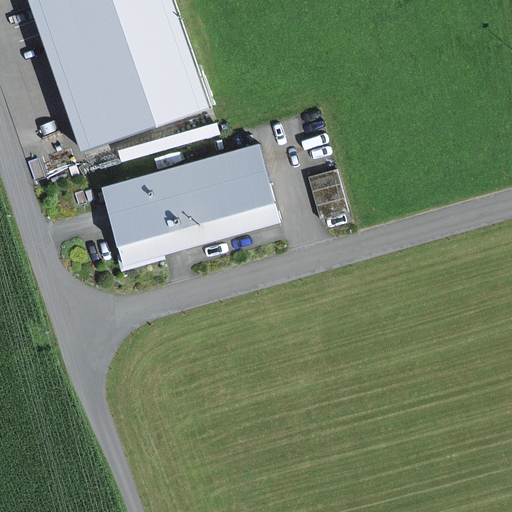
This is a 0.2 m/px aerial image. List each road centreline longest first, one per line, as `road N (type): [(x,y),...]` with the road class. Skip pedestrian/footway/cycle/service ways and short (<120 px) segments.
road 1 (residential): [(70,328),(511,205)]
road 2 (residential): [(70,328),(0,128)]
road 3 (residential): [(135,511),(70,328)]
